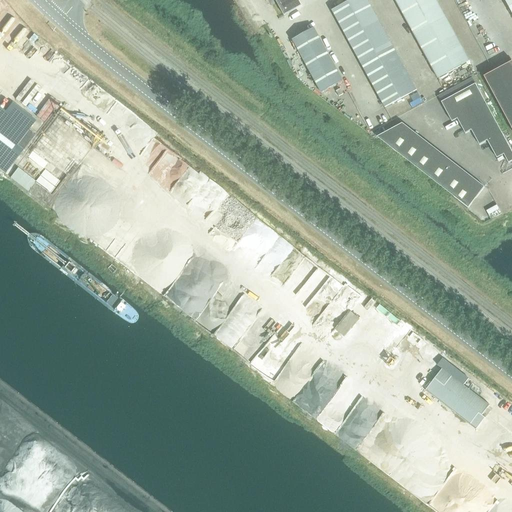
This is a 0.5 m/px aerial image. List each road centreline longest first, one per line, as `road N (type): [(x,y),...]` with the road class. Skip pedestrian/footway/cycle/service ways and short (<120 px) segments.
road 1 (unclassified): [(511,373),(60,21)]
road 2 (unknown): [(429,421),(320,350),(166,209),(90,111),(0,54)]
road 3 (unclassified): [(161,511),(0,387)]
